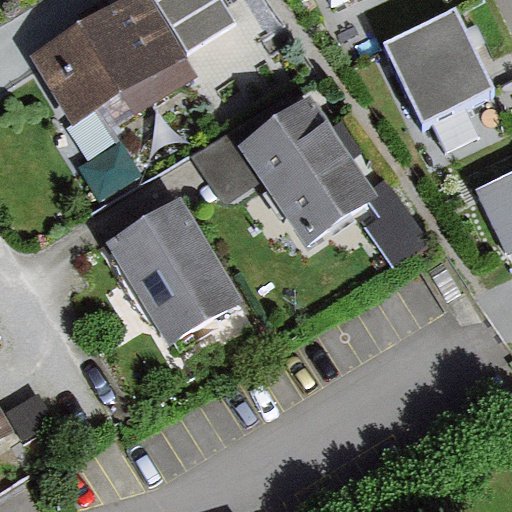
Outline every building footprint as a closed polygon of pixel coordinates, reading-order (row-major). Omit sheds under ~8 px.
[(123,100),(136,121),(199,82),(150,0),(135,0),(31,61),(73,132),(123,100)] [(221,0),(154,0),(187,54),(236,24),(221,0)] [(229,0),(249,31),(279,11),(272,0),(229,0)] [(327,0),(333,13),(359,0),(327,0)] [(457,18),(382,54),(422,136),(497,100),(457,18)] [(374,194),(312,103),(241,152),(260,186),(308,254),(373,207),(379,203),(374,194)] [(225,209),(260,186),(241,152),(233,137),(194,160),(225,209)] [(511,183),(479,199),(503,249),(511,244),(511,183)] [(389,184),(374,194),(379,203),(373,207),(382,220),(370,228),(392,259),(426,235),(389,184)] [(107,249),(170,354),(245,309),(182,204),(107,249)] [(0,447),(14,439),(0,415),(0,447)]
